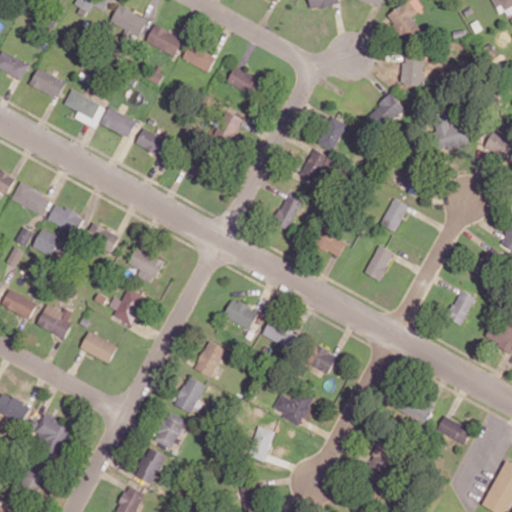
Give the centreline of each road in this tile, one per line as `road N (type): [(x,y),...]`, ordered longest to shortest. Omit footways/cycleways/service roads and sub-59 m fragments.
road 1 (residential): [(511,401),(0,118)]
road 2 (residential): [(72,511),(313,65)]
road 3 (residential): [(314,481),(393,335)]
road 4 (residential): [(393,335),(468,198)]
road 5 (residential): [(0,345),(125,414)]
road 6 (residential): [(313,65),(196,0)]
